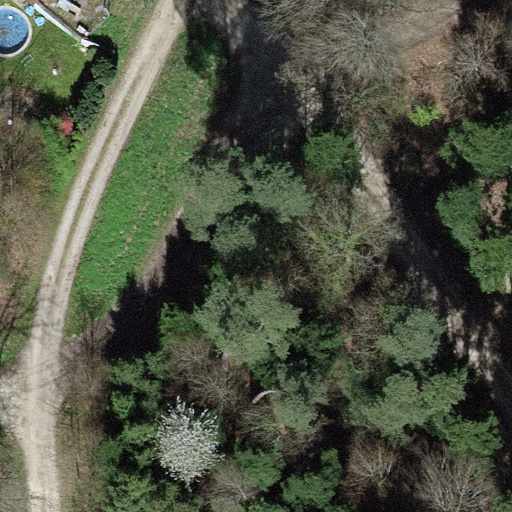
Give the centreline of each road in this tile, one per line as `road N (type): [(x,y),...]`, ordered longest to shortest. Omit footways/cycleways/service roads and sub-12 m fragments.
road 1 (track): [(33,387),(116,346),(195,268),(320,109),(435,0)]
road 2 (track): [(36,511),(33,387),(81,171),(170,0)]
road 3 (track): [(511,385),(320,109),(233,0)]
